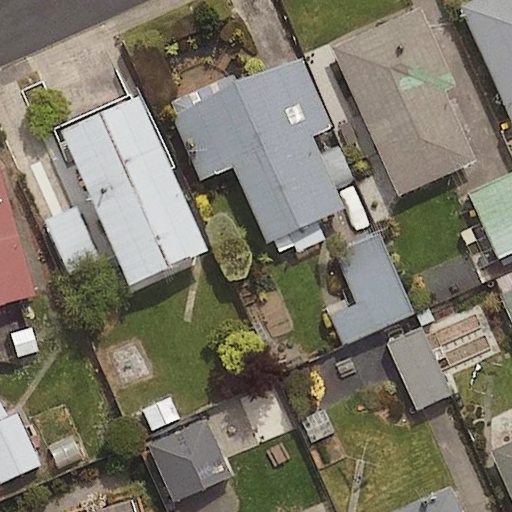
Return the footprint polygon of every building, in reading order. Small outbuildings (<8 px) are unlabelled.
[(511,0),(473,0),(460,6),(511,121),(511,0)] [(418,9),(330,49),(396,197),(476,162),(444,90),(453,86),(418,9)] [(300,58),(170,116),(198,179),(229,165),(264,244),(343,209),(311,136),(331,127),(300,58)] [(137,95),(57,131),(126,285),(206,250),(137,95)] [(0,177),(0,303),(33,295),(0,177)] [(511,258),(511,179),(470,199),(500,264),(511,258)] [(100,267),(78,213),(47,226),(69,280),(100,267)] [(411,320),(376,237),(331,256),(354,310),(330,320),(343,349),(411,320)] [(511,296),(503,300),(511,323),(511,296)] [(451,399),(421,332),(387,348),(417,415),(451,399)] [(4,416),(0,408),(0,485),(1,487),(40,468),(12,412),(4,416)] [(230,483),(205,425),(149,449),(173,507),(230,483)] [(511,440),(490,450),(511,498),(511,440)] [(460,511),(449,486),(391,511),(460,511)]
